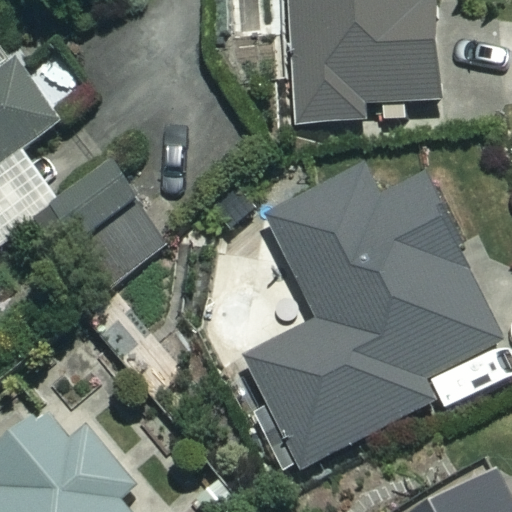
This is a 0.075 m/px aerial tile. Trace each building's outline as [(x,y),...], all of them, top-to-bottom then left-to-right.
[(290,0),(297,134),(369,130),(368,109),(382,108),(383,130),(409,128),(408,107),(452,105),(447,0),(290,0)] [(55,53),(22,75),(0,43),(0,252),(62,210),(23,154),(92,107),(55,53)] [(404,164),(276,233),(326,326),(247,369),(307,479),(435,409),(426,394),(506,351),(404,164)] [(140,214),(110,177),(55,221),(85,258),(140,214)] [(127,511),(140,501),(97,446),(81,459),(53,423),(0,464),(0,495),(8,506),(0,511),(127,511)] [(511,511),(510,511),(497,487),(448,511),(511,511)]
